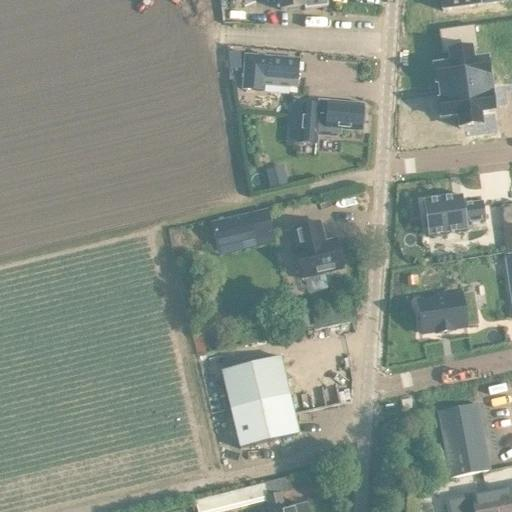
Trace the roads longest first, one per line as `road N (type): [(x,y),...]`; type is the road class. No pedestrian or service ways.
road 1 (unclassified): [(369,385),(380,168)]
road 2 (unclassified): [(380,168),(392,0)]
road 3 (residential): [(369,385),(511,355)]
road 4 (residential): [(511,153),(380,168)]
road 5 (unclassified): [(364,511),(369,385)]
